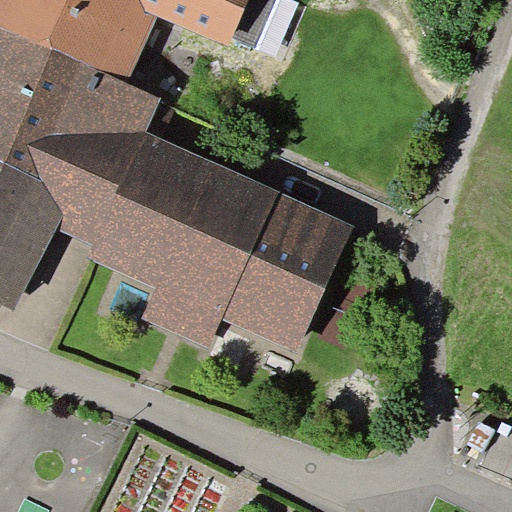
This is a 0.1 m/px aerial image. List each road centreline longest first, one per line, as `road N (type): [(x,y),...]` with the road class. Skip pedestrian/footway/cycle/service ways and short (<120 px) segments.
road 1 (residential): [(433,210),(426,239),(436,411),(417,454),(373,481),(329,482),(0,354)]
road 2 (unknown): [(426,239),(223,143)]
